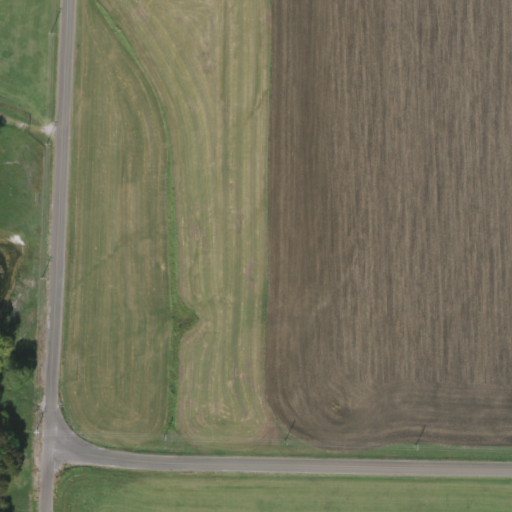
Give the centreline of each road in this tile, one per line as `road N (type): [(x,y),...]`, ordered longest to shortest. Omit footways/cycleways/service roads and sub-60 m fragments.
road 1 (residential): [(46,511),(69,0)]
road 2 (residential): [(50,411),(69,447),(109,462),(511,472)]
